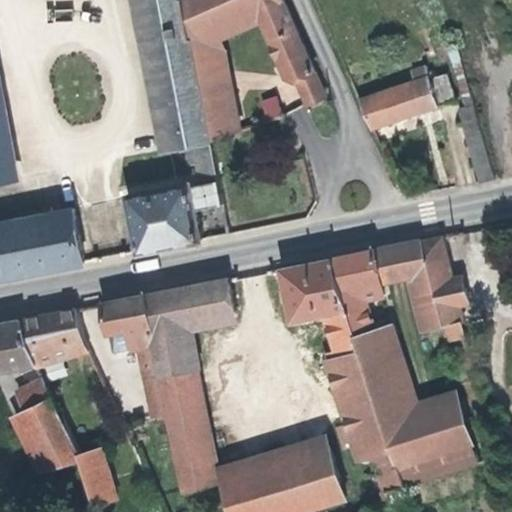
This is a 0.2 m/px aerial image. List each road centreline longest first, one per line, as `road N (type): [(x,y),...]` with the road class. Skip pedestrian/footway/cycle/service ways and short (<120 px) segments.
road 1 (tertiary): [(0,297),(327,233)]
road 2 (residential): [(305,0),(352,125)]
road 3 (tertiary): [(389,221),(511,196)]
